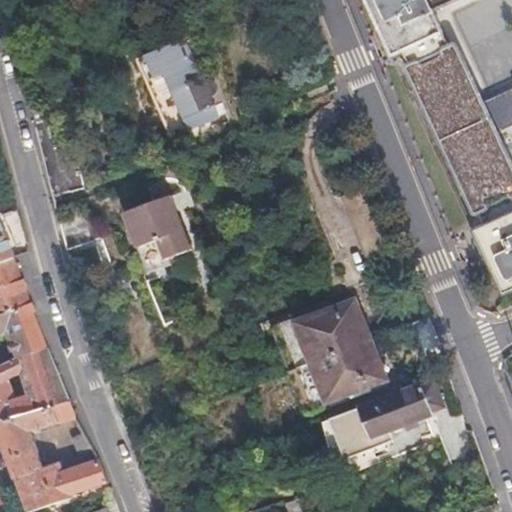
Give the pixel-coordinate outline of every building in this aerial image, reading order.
[(511,84),(483,98),(457,42),(453,43),(436,8),(453,0),(370,0),(385,32),(394,28),(409,62),(408,66),(450,159),(473,210),(478,211),(494,247),(487,251),(489,258),(506,293),(511,289),(511,160),(497,130),(511,122),(511,84)] [(211,87),(196,45),(149,60),(173,140),(231,122),(227,110),(219,112),(216,103),(221,98),(223,96),(222,92),(219,88),(216,87),(211,87)] [(90,193),(78,150),(68,153),(62,133),(43,139),(59,201),(90,193)] [(391,270),(359,190),(333,201),(365,280),(391,270)] [(195,254),(176,199),(131,214),(135,224),(140,229),(155,268),(195,254)] [(94,240),(86,214),(58,224),(65,250),(94,240)] [(0,317),(4,316),(33,305),(15,259),(0,223),(0,317)] [(385,379),(368,338),(366,331),(352,297),(296,319),(328,400),(385,379)] [(49,348),(33,305),(4,316),(21,360),(49,348)] [(21,360),(0,368),(0,423),(70,401),(49,348),(21,360)] [(388,436),(386,428),(430,412),(419,381),(325,417),(341,454),(388,436)] [(107,481),(99,458),(64,470),(60,460),(44,466),(31,431),(78,416),(70,401),(0,423),(0,436),(30,511),(31,511),(70,499),(70,495),(107,481)]
